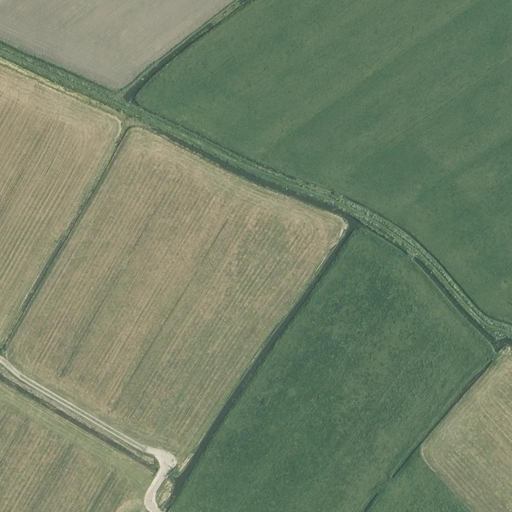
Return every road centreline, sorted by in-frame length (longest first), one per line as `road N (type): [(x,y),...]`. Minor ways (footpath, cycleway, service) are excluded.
road 1 (track): [(511,336),(482,318),(398,237),(347,208),(0,50)]
road 2 (track): [(0,364),(165,457),(169,465),(151,502),(159,511)]
